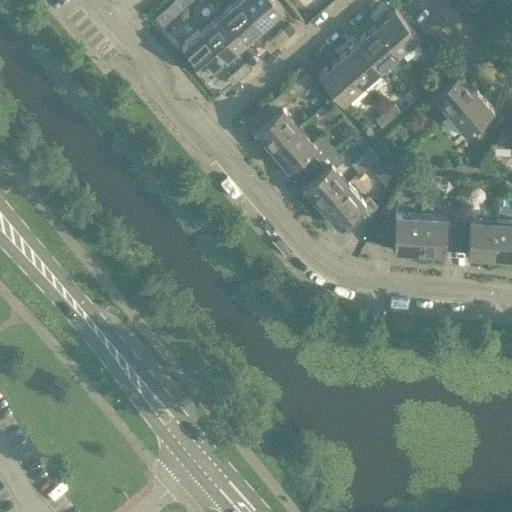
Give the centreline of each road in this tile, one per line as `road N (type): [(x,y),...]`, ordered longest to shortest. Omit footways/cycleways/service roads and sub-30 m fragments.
road 1 (tertiary): [(511,297),(371,284),(335,269),(308,250),(202,128)]
road 2 (secondary): [(198,456),(0,222)]
road 3 (residential): [(202,128),(348,0)]
road 4 (tertiary): [(202,128),(161,99),(140,51),(94,0)]
